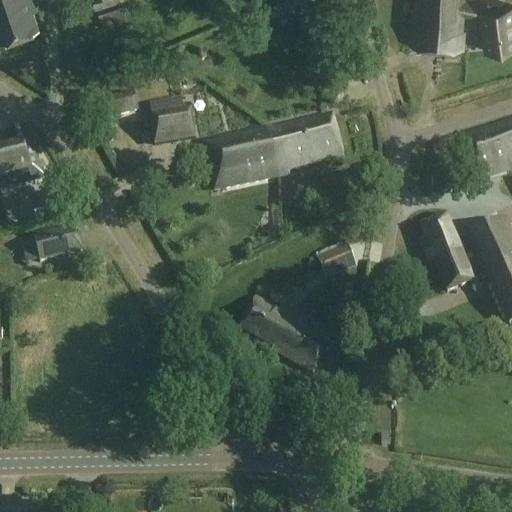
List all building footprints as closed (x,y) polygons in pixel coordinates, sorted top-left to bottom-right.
[(40,8),(37,0),(0,0),(0,42),(39,29),(33,11),(40,8)] [(130,0),(92,0),(96,11),(130,0)] [(461,0),(413,0),(409,47),(462,51),(464,33),(462,33),(463,15),(481,19),(485,52),(511,48),(511,6),(483,10),(483,6),(461,1),(461,0)] [(330,35),(320,4),(300,10),(310,41),(330,35)] [(364,57),(348,57),(348,87),(364,87),(364,57)] [(133,94),(100,103),(105,120),(138,110),(133,94)] [(196,141),(191,110),(149,117),(154,148),(196,141)] [(267,129),(279,178),(290,176),(288,172),(341,158),(332,117),(272,130),(271,127),(267,128),(267,129)] [(511,122),(465,137),(478,180),(511,169),(511,122)] [(267,129),(267,128),(200,143),(215,191),(279,178),(267,129)] [(0,189),(43,178),(33,141),(0,149),(0,189)] [(62,203),(59,191),(39,195),(41,205),(34,206),(38,227),(71,220),(67,202),(62,203)] [(420,227),(420,228),(425,241),(420,243),(429,265),(434,263),(446,293),(480,279),(481,281),(487,278),(509,325),(511,323),(511,235),(504,219),(457,242),(447,216),(420,227)] [(322,259),(332,281),(362,267),(352,245),(322,259)] [(332,342),(256,299),(240,329),(280,351),(278,354),(314,375),(332,342)]
